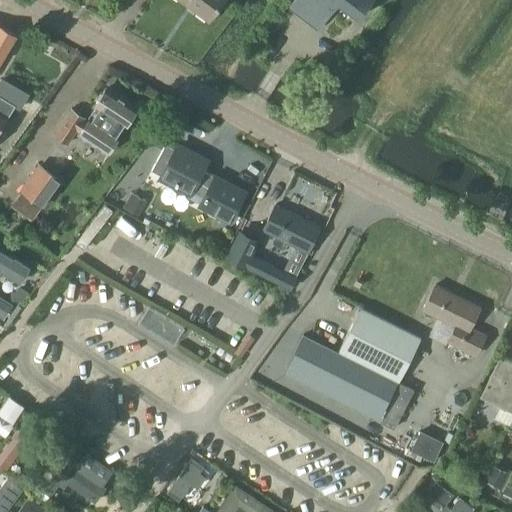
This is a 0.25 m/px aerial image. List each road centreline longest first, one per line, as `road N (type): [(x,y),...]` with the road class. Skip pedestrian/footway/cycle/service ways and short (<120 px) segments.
road 1 (unclassified): [(511,256),(13,0)]
road 2 (track): [(423,59),(346,176)]
